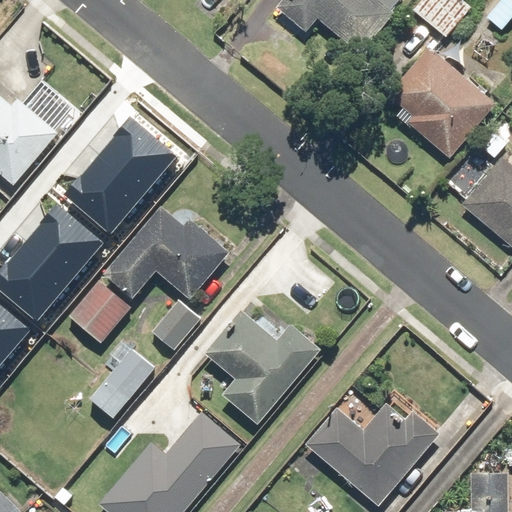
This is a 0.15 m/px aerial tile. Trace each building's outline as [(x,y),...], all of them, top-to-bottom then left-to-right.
[(290,0),(283,8),(312,32),(324,19),(363,52),(407,0),(290,0)] [(475,8),(466,0),(422,0),(418,5),(450,35),(475,8)] [(511,23),(511,0),(506,0),(492,18),(506,30),(511,23)] [(497,103),(430,47),(386,101),(453,156),(497,103)] [(0,164),(22,181),(63,129),(19,95),(14,102),(0,91),(0,164)] [(130,121),(65,197),(109,234),(174,158),(130,121)] [(511,156),(508,153),(467,201),(511,239),(511,156)] [(162,269),(196,296),(234,248),(194,215),(188,222),(165,203),(111,269),(142,294),(162,269)] [(59,206),(0,276),(0,287),(38,320),(103,243),(59,206)] [(0,264),(19,244),(0,225),(0,264)] [(136,306),(101,278),(73,312),(108,340),(136,306)] [(203,316),(183,298),(157,329),(178,346),(203,316)] [(0,304),(0,366),(31,330),(0,304)] [(249,306),(211,353),(239,376),(227,392),(265,423),(326,346),(295,321),(285,334),(249,306)] [(127,360),(95,398),(118,418),(161,367),(126,339),(116,352),(127,360)] [(165,381),(134,412),(167,445),(198,414),(165,381)] [(409,422),(389,405),(369,429),(345,408),(314,445),(382,504),(443,435),(417,412),(409,422)] [(183,511),(244,442),(205,409),(169,452),(154,440),(105,498),(121,511),(183,511)] [(477,509),(446,508),(446,511),(511,511),(511,470),(478,470),(477,509)] [(26,511),(0,484),(0,511),(26,511)]
